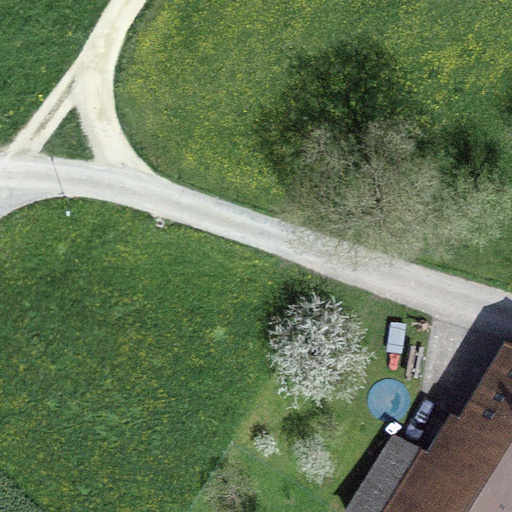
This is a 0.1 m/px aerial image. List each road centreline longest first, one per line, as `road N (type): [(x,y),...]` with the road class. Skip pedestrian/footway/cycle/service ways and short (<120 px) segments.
road 1 (residential): [(511,307),(144,185),(1,170)]
road 2 (track): [(1,170),(138,0)]
road 3 (track): [(144,185),(100,124),(100,47)]
